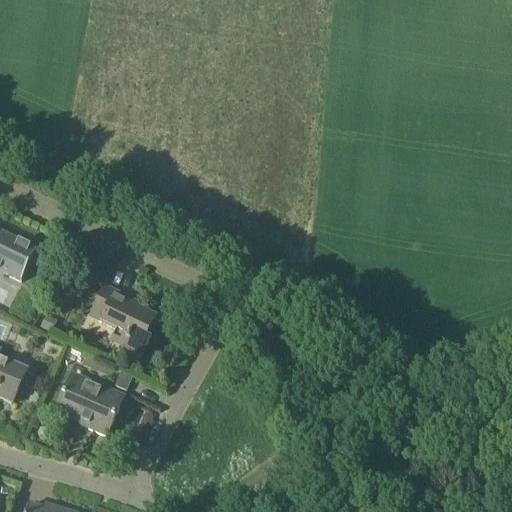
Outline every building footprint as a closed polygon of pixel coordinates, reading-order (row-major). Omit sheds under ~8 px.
[(37,254),(0,235),(0,273),(21,284),(37,254)] [(156,320),(125,305),(119,316),(109,311),(116,296),(105,290),(90,319),(124,335),(120,343),(112,339),(110,344),(122,350),(141,359),(136,369),(137,370),(153,338),(148,336),(156,320)] [(48,318),(41,331),(52,336),(58,324),(48,318)] [(27,374),(0,362),(0,352),(1,351),(0,350),(0,401),(12,406),(27,374)] [(121,375),(115,389),(127,394),(133,380),(121,375)] [(124,400),(101,390),(99,395),(70,383),(56,414),(89,429),(88,431),(107,439),(124,400)]
